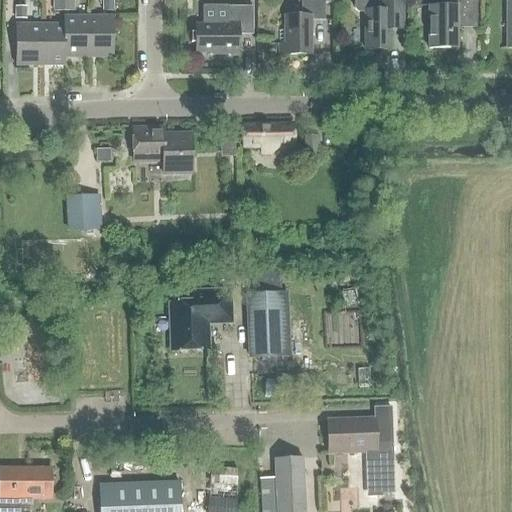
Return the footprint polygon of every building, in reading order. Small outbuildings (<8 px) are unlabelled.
[(74,12),(73,0),(52,0),(53,12),(74,12)] [(113,0),(102,0),(102,12),(113,12),(113,0)] [(279,31),(279,55),(310,55),(310,21),(324,21),(324,4),(333,4),(333,0),(300,0),(301,16),(284,16),(284,31),(279,31)] [(402,0),(354,0),(354,4),(354,8),(358,12),(362,12),(364,12),(364,49),(390,49),(390,24),(403,24),(402,0)] [(428,49),(457,49),(457,28),(461,24),(476,24),(476,0),(442,0),(437,6),(428,6),(428,49)] [(511,2),(507,2),(506,48),(499,48),(499,49),(511,49),(511,2)] [(228,7),(228,6),(202,6),(202,25),(195,25),(195,53),(213,53),(221,53),(221,55),(238,55),(239,35),(253,35),(253,7),(228,7)] [(26,7),(15,7),(15,20),(26,20),(26,7)] [(63,25),(64,25),(64,58),(88,58),(88,17),(63,17),(63,25)] [(112,58),(112,17),(88,17),(88,58),(112,58)] [(40,66),(40,25),(15,25),(15,66),(40,66)] [(64,25),(63,25),(40,25),(40,66),(64,66),(64,58),(64,25)] [(241,148),(259,148),(259,155),(269,155),(276,147),(280,153),(281,155),(292,154),(291,133),(278,134),(278,129),(275,126),(267,126),(241,126),(241,148)] [(164,135),(164,131),(134,131),(133,161),(162,161),(162,174),(190,175),(191,135),(164,135)] [(234,133),(222,133),(222,154),(235,153),(234,133)] [(305,139),(304,159),(316,160),(317,140),(305,139)] [(79,198),(80,231),(100,230),(99,197),(79,198)] [(280,267),(250,268),(252,294),(281,293),(280,267)] [(172,352),(209,350),(209,332),(206,332),(205,321),(231,320),(232,324),(233,324),(231,292),(193,293),(194,303),(170,304),(172,352)] [(287,296),(247,298),(250,358),(290,356),(287,296)] [(263,381),(264,398),(281,397),(281,380),(263,381)] [(375,421),(328,422),(329,455),(368,454),(370,498),(382,498),(382,496),(394,495),(391,410),(375,410),(375,421)] [(305,511),(304,460),(276,462),(277,484),(262,485),(263,511),(305,511)] [(234,511),(237,469),(210,468),(207,511),(234,511)] [(34,501),(52,501),(52,469),(0,470),(0,511),(18,511),(18,506),(34,506),(34,501)] [(181,511),(180,484),(100,487),(101,511),(181,511)]
